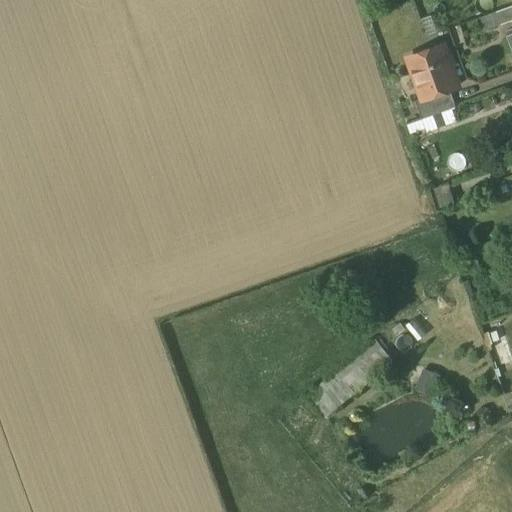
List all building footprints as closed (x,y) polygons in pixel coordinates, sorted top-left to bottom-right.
[(511,6),(496,12),(500,25),(511,21),(511,6)] [(496,12),(481,18),(485,31),(500,25),(496,12)] [(442,46),(408,58),(423,98),(423,99),(449,90),(457,87),(442,46)] [(449,90),(423,99),(423,98),(415,101),(422,119),(455,107),(449,90)] [(424,367),(417,389),(433,394),(440,372),(424,367)]
